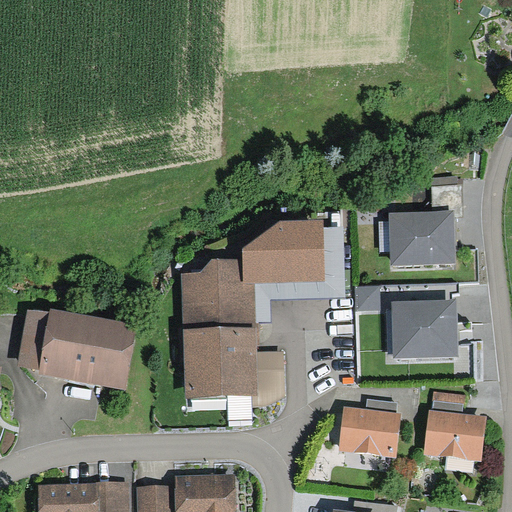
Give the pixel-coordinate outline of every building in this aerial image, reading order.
[(456,218),(390,220),(391,272),(457,270),(456,218)] [(257,289),(326,287),(324,231),(324,227),(282,228),(245,257),(245,267),(245,289),(257,289)] [(345,231),(324,231),(326,287),(257,289),(259,328),(272,327),(271,304),(348,302),(345,231)] [(206,283),(183,283),(188,403),(253,402),(253,409),(269,408),(288,399),(285,353),(260,355),(259,328),(257,289),(245,289),(245,267),(221,268),(206,283)] [(465,310),(398,312),(400,369),(467,367),(465,310)] [(128,395),(140,329),(51,314),(51,318),(29,314),(20,370),(41,374),(40,378),(128,395)] [(407,422),(349,417),(345,462),(403,467),(407,422)] [(436,421),(432,465),(489,471),(494,427),(436,421)] [(239,511),(240,477),(175,478),(176,511),(239,511)] [(93,485),(93,488),(40,489),(40,511),(132,511),(131,484),(93,485)] [(172,511),(171,488),(139,490),(139,511),(172,511)]
